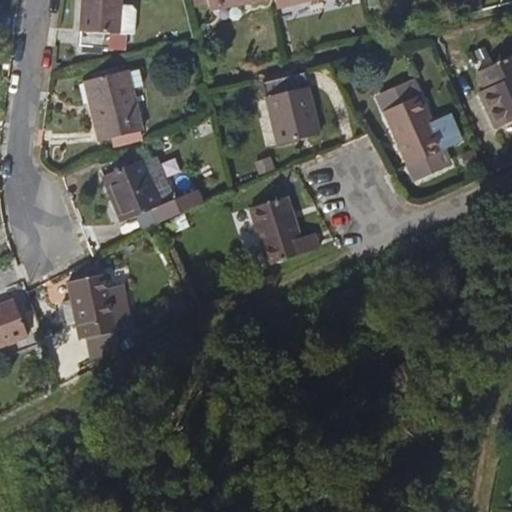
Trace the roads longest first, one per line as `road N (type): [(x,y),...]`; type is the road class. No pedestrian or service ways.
road 1 (residential): [(39,244),(11,169),(32,0)]
road 2 (residential): [(351,179),(383,240),(511,184)]
road 3 (track): [(460,511),(463,448),(511,361)]
